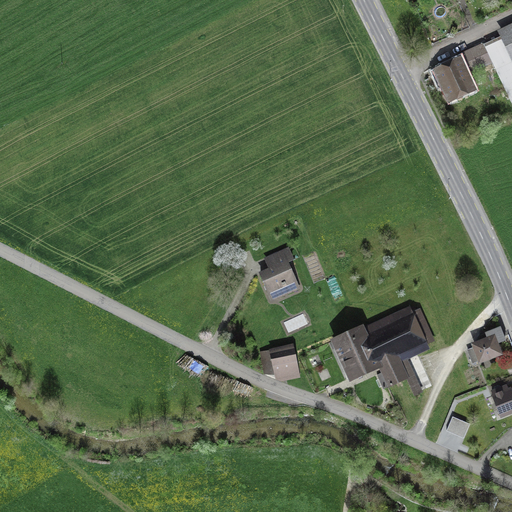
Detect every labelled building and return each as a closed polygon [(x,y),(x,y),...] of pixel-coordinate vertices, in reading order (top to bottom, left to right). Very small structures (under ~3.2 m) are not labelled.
[(511,53),(511,26),(501,31),(511,53)] [(451,98),(472,88),(458,56),(445,62),(447,67),(433,74),(438,84),(444,82),(451,98)] [(260,273),(271,299),(297,288),(286,262),(291,259),(287,248),(272,255),(277,266),(260,273)] [(373,368),(383,389),(386,387),(387,388),(409,377),(398,356),(442,335),(428,306),(363,337),(360,329),(335,341),(338,348),(337,348),(351,378),(373,368)] [(475,348),(468,350),(473,364),(499,354),(494,341),(504,337),(500,328),(479,336),(482,343),(474,346),(475,348)] [(275,352),(280,379),(298,375),(295,361),(292,362),(289,349),(275,352)] [(492,396),(500,415),(511,409),(511,393),(510,389),(507,390),(505,386),(491,391),(493,396),(492,396)] [(472,398),(461,403),(464,411),(475,407),(472,398)] [(469,424),(452,417),(446,431),(463,438),(469,424)]
